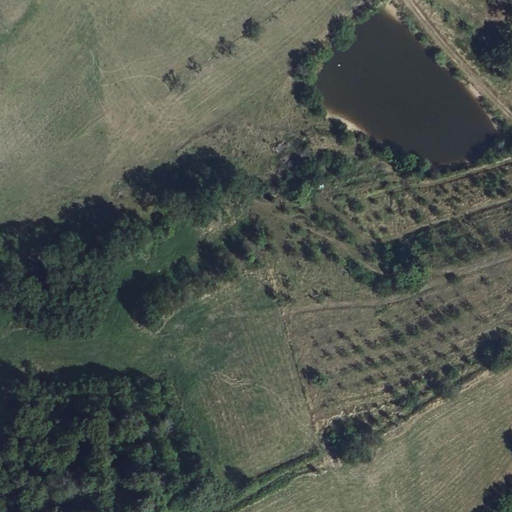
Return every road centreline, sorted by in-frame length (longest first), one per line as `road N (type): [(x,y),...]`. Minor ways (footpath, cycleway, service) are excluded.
road 1 (track): [(324,453),(297,288),(269,213),(423,184),(511,156)]
road 2 (track): [(511,123),(408,0)]
road 3 (track): [(205,511),(225,509),(324,453)]
